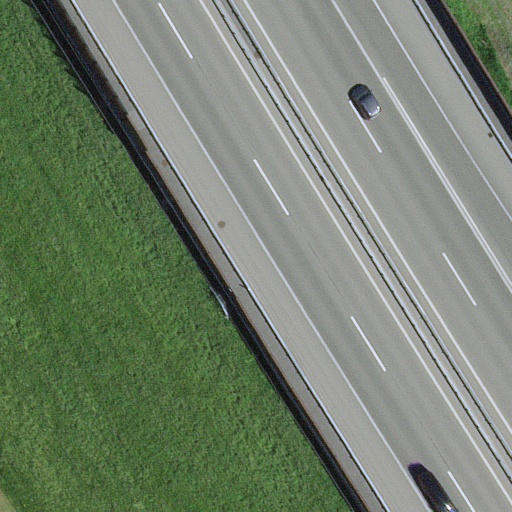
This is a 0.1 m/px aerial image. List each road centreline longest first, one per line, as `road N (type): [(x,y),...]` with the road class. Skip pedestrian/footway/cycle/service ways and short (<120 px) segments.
road 1 (motorway): [(160,0),(480,511)]
road 2 (motorway): [(511,349),(296,0)]
road 3 (motorway): [(511,250),(406,82),(328,0)]
